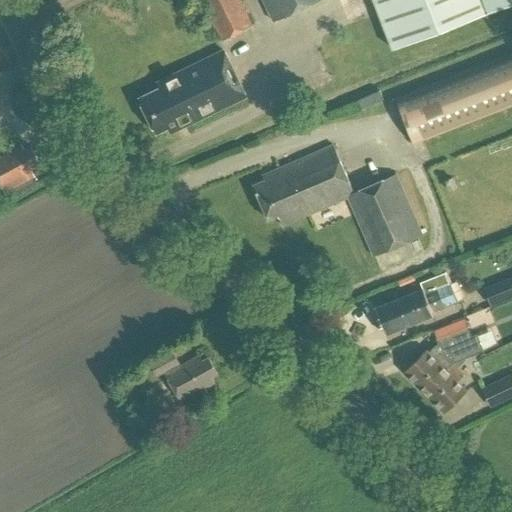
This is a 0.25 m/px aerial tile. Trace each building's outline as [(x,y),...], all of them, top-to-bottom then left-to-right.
[(202,0),(223,41),(252,26),(239,0),(202,0)] [(319,0),(263,0),(274,22),(319,0)] [(511,3),(511,0),(373,0),(393,49),(511,3)] [(139,98),(156,133),(169,127),(171,133),(246,96),(224,51),(157,83),(160,88),(139,98)] [(511,52),(396,97),(414,145),(511,106),(511,52)] [(0,184),(4,192),(34,176),(31,170),(41,164),(41,163),(40,163),(31,147),(25,150),(22,145),(8,152),(9,155),(2,159),(0,156),(0,184)] [(283,226),(349,197),(374,256),(422,235),(396,174),(354,193),(333,145),(262,176),(264,180),(254,185),(268,219),(278,215),(283,226)] [(420,282),(423,289),(374,308),(385,335),(434,315),(433,312),(457,302),(445,273),(420,282)] [(511,281),(487,292),(492,305),(511,296),(511,281)] [(436,345),(428,352),(426,350),(404,371),(425,392),(455,362),(483,351),(477,334),(472,336),(466,320),(435,332),(439,343),(436,345)] [(173,351),(150,364),(157,376),(164,372),(181,402),(193,395),(193,394),(208,385),(209,387),(215,383),(212,378),(218,374),(209,357),(202,360),(199,355),(181,365),(173,351)] [(425,392),(445,412),(465,396),(467,391),(457,381),(464,375),(453,364),(425,392)] [(511,374),(483,388),(491,407),(511,396),(511,374)]
